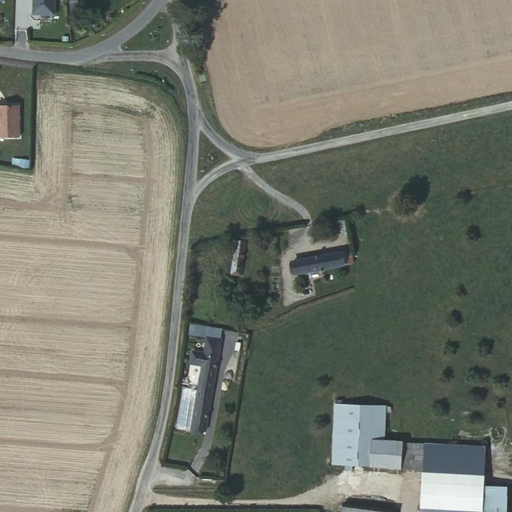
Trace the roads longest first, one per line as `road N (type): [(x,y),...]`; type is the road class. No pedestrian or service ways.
road 1 (unclassified): [(136,511),(167,389),(186,205)]
road 2 (unclassified): [(267,157),(511,104)]
